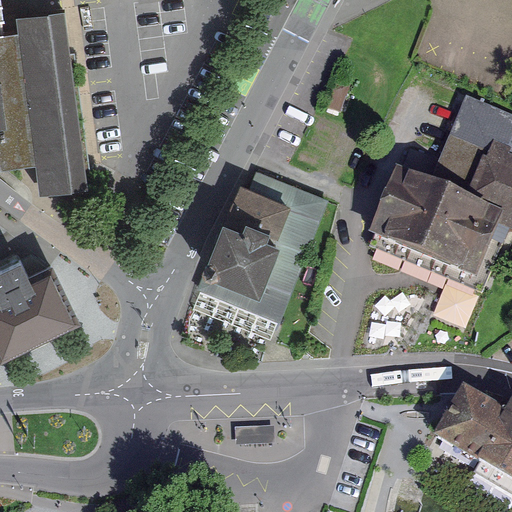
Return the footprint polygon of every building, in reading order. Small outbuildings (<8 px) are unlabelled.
[(3,26),(0,3),(0,156),(1,161),(36,159),(39,187),(91,184),(65,2),(17,8),(19,25),(3,26)] [(397,177),(371,243),(479,285),(502,228),(511,231),(511,123),(465,105),(441,164),(411,152),(401,178),(397,177)] [(252,188),(243,184),(204,285),(277,314),(322,200),(257,175),(252,188)] [(0,337),(4,346),(72,313),(49,267),(29,277),(20,257),(0,267),(0,287),(1,290),(0,290),(0,337)] [(433,319),(467,333),(480,299),(447,285),(433,319)] [(464,390),(434,441),(480,468),(472,482),(510,504),(511,500),(511,406),(507,415),(464,390)]
